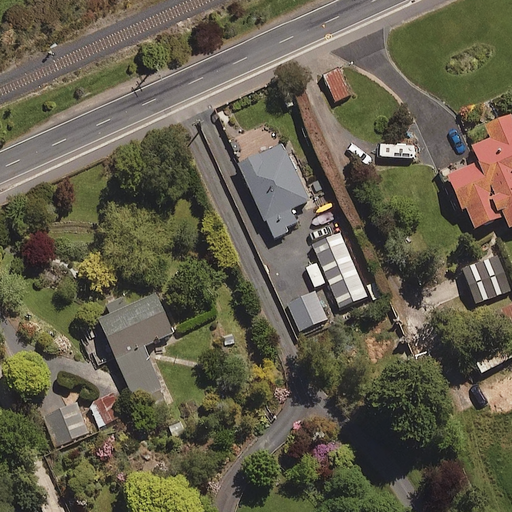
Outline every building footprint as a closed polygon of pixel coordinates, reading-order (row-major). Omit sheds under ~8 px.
[(350,97),(340,71),(325,77),(335,103),(350,97)] [(511,119),(488,131),(493,142),(475,151),(482,166),(450,180),(474,234),(506,219),(511,232),(511,231),(511,119)] [(309,204),(283,148),(240,168),(275,241),(300,229),(292,212),(309,204)] [(368,298),(343,237),(314,249),(339,310),(368,298)] [(328,322),(317,294),(289,305),(301,333),(328,322)] [(174,336),(158,298),(101,322),(134,400),(161,388),(144,349),(174,336)] [(511,344),(511,342),(474,363),(483,378),(511,361),(511,344)] [(119,392),(94,404),(105,427),(130,416),(119,392)] [(98,432),(85,402),(44,420),(56,450),(98,432)]
